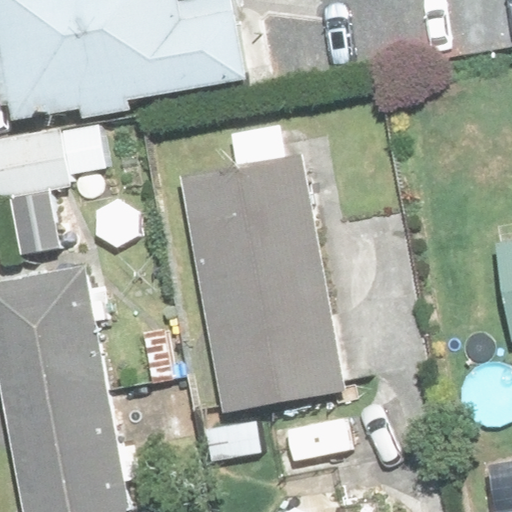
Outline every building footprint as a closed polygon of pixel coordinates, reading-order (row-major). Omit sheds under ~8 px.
[(0,0),(0,162),(151,137),(200,129),(183,29),(136,37),(130,0),(0,0)] [(426,64),(416,0),(364,0),(348,3),(358,74),(426,64)] [(249,203),(126,222),(164,462),(287,442),(249,203)] [(511,264),(441,274),(457,391),(511,383),(511,264)] [(72,511),(38,305),(0,311),(0,511),(72,511)]
